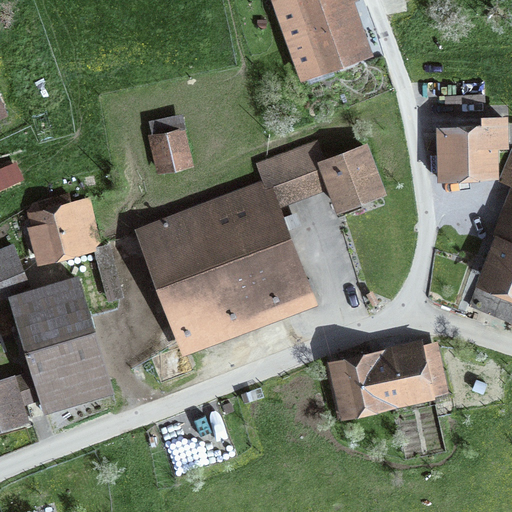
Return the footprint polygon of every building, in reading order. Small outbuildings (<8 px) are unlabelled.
[(354,0),(289,0),(272,7),(304,90),(378,62),(354,0)] [(437,133),(439,188),(500,185),(499,159),(511,158),(509,113),(477,115),(478,131),(437,133)] [(151,144),(158,180),(192,174),(185,137),(151,144)] [(263,186),(274,198),(325,176),(343,213),(386,197),(368,149),(328,163),(321,146),(257,170),(263,186)] [(274,198),(263,186),(135,233),(184,354),(311,300),(274,198)] [(25,207),(37,260),(102,246),(90,193),(25,207)] [(511,200),(476,297),(511,310),(511,200)] [(0,250),(0,282),(23,273),(11,246),(0,250)] [(11,303),(45,420),(113,401),(78,283),(11,303)] [(440,348),(329,371),(342,429),(452,406),(440,348)] [(15,385),(0,389),(0,440),(29,432),(15,385)]
